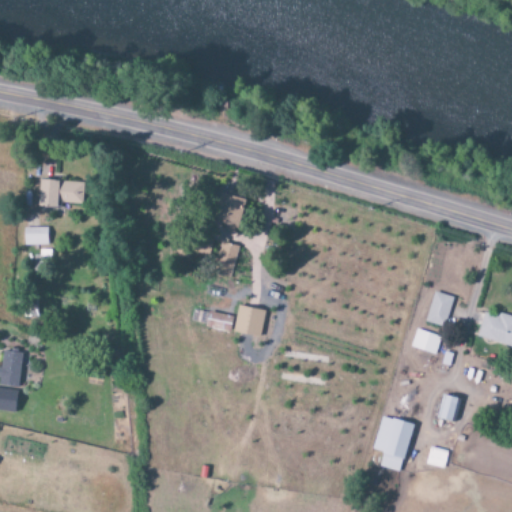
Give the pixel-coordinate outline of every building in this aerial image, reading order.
[(56,203),(81,205),(83,183),(39,180),(36,207),(55,209),(56,203)] [(224,226),(223,231),(235,234),(244,200),(219,195),(212,223),(224,226)] [(46,228),(23,229),(23,247),(47,246),(46,228)] [(230,279),(239,247),(220,242),(211,274),(230,279)] [(453,298),(434,293),(424,322),(443,328),(453,298)] [(232,333),(259,339),(265,312),(238,306),(232,333)] [(190,323),(229,333),(233,319),(194,308),(190,323)] [(477,338),(511,347),(511,317),(499,313),(498,317),(483,313),(477,338)] [(441,337),(416,330),(410,348),(435,356),(441,337)] [(0,369),(0,368),(0,386),(18,388),(22,354),(2,352),(0,369)] [(455,424),(459,400),(441,397),(437,421),(455,424)] [(372,451),(382,453),(378,467),(399,473),(412,425),(381,417),(372,451)] [(425,465),(443,469),(448,452),(430,448),(425,465)]
